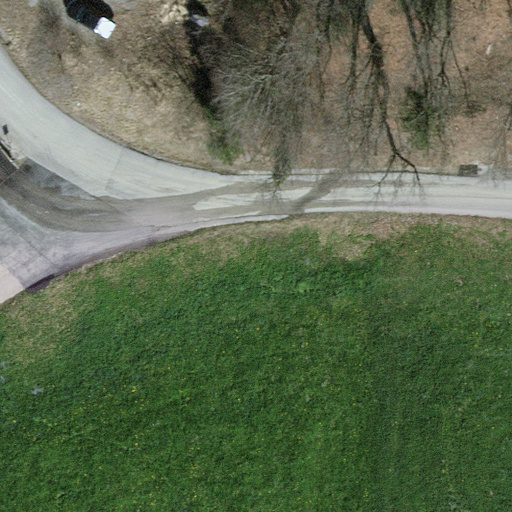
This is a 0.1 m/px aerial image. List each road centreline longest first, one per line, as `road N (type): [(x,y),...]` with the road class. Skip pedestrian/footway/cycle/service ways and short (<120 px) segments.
road 1 (track): [(0,231),(261,189),(511,224)]
road 2 (unclassified): [(261,189),(32,136),(0,97)]
